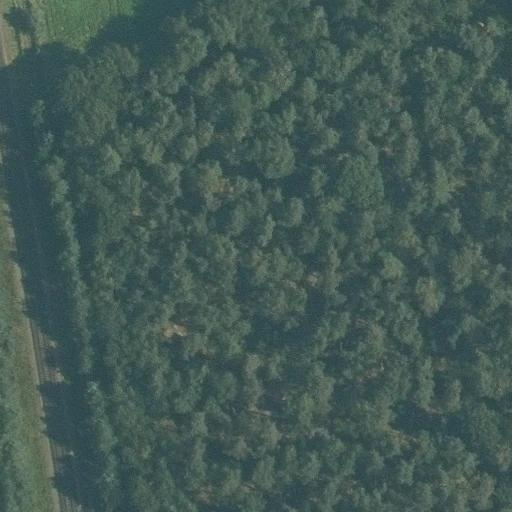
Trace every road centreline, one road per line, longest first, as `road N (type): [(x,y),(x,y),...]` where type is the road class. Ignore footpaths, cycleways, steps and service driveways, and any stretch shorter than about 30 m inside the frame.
road 1 (track): [(132,511),(59,119)]
road 2 (track): [(59,119),(63,92),(75,78),(216,0)]
road 3 (track): [(59,119),(35,89),(21,0)]
